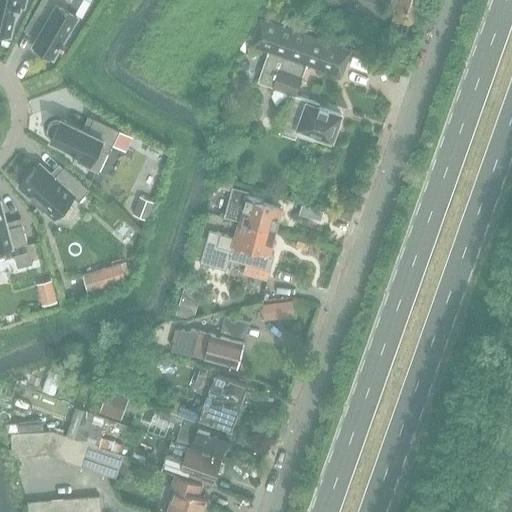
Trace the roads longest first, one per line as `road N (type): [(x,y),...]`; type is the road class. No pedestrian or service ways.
road 1 (residential): [(272,511),(454,0)]
road 2 (primary): [(504,0),(323,511)]
road 3 (primary): [(370,511),(511,113)]
